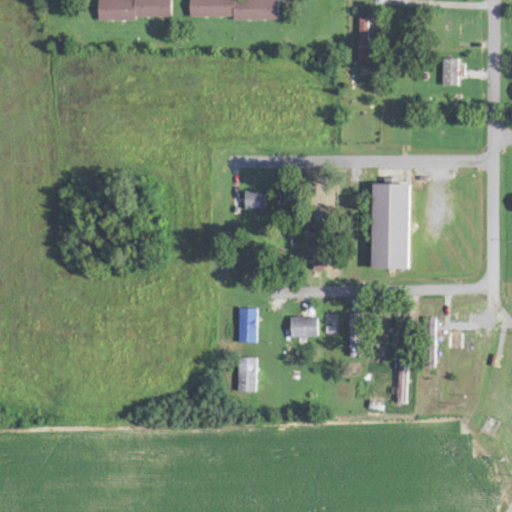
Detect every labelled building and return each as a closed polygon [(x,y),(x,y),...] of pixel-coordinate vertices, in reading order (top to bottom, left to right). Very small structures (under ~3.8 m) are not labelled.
[(97,0),(98,19),(171,19),(170,0),(97,0)] [(276,0),(263,0),(188,0),(189,19),(277,19),(276,0)] [(358,61),(366,61),(367,19),(359,19),(358,61)] [(442,86),(457,86),(456,59),(442,59),(442,86)] [(408,185),(371,184),(369,269),(407,270),(408,185)] [(264,193),(244,192),(243,209),(263,209),(264,193)] [(238,344),(256,344),(256,309),(238,309),(238,344)] [(317,338),(317,318),(290,318),(290,338),(317,338)] [(255,393),(256,359),(238,358),(237,392),(255,393)]
